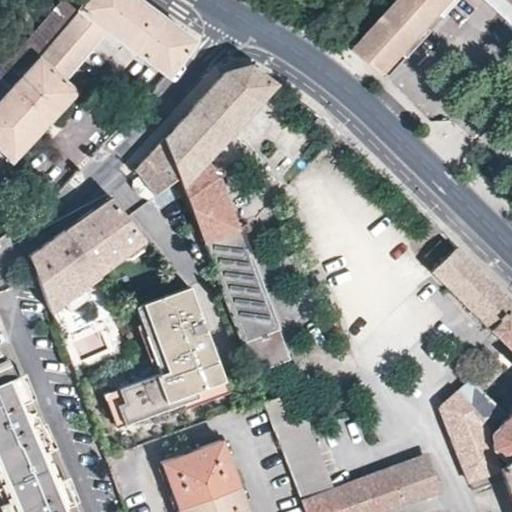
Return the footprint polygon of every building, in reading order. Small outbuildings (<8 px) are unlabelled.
[(0,152),(10,162),(78,90),(65,78),(106,29),(166,76),(192,39),(139,0),(82,0),(77,8),(40,54),(0,97),(0,152)] [(381,73),(446,0),(395,0),(356,44),(352,42),(348,45),(352,48),(352,49),(381,73)] [(511,10),(500,0),(477,0),(511,31),(511,10)] [(511,0),(500,0),(511,10),(511,0)] [(194,212),(208,250),(253,369),(287,356),(237,225),(234,226),(207,165),(274,82),(249,65),(225,71),(166,137),(180,175),(194,212)] [(326,119),(321,116),(315,123),(330,135),(336,129),(326,119)] [(154,195),(180,175),(166,137),(149,155),(136,169),(140,175),(154,195)] [(150,199),(154,195),(140,175),(134,180),(133,186),(139,194),(150,199)] [(65,230),(100,272),(123,255),(134,259),(144,250),(146,243),(127,217),(112,196),(85,215),(65,230)] [(84,289),(103,276),(100,272),(65,230),(45,244),(30,255),(37,273),(52,311),(64,303),(70,310),(90,297),(84,289)] [(434,411),(464,480),(496,469),(511,462),(511,321),(448,261),(436,274),(511,346),(511,408),(497,425),(457,387),(434,411)] [(226,386),(192,292),(146,309),(171,375),(161,378),(123,393),(128,407),(118,410),(123,424),(184,401),(226,386)] [(171,375),(146,309),(137,312),(161,378),(171,375)] [(0,478),(3,487),(9,500),(6,502),(10,511),(71,511),(69,505),(73,503),(62,478),(51,450),(41,425),(36,427),(26,403),(30,401),(19,374),(16,376),(8,359),(5,360),(0,348),(0,478)] [(25,372),(19,374),(30,401),(36,399),(25,372)] [(188,410),(230,395),(226,386),(184,401),(188,410)] [(128,407),(123,393),(113,396),(118,410),(128,407)] [(279,393),(264,398),(283,448),(317,436),(307,412),(289,418),(279,393)] [(41,425),(51,450),(56,448),(46,423),(41,425)] [(290,466),(302,498),(335,485),(317,436),(283,448),(290,466)] [(179,508),(239,485),(222,439),(189,451),(161,461),(179,508)] [(302,498),(307,511),(372,511),(435,487),(421,452),(335,485),(302,498)] [(511,462),(496,469),(464,480),(466,486),(497,475),(511,510),(511,462)] [(68,476),(62,478),(73,503),(79,501),(68,476)] [(249,511),(239,485),(179,508),(179,511),(249,511)]
